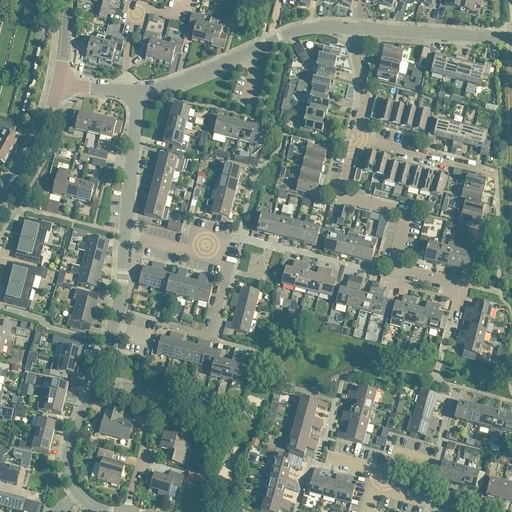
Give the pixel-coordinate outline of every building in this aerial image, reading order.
[(93,0),(95,0),(93,9),(107,13),(109,7),(110,7),(112,0),(119,2),(119,0),(93,0)] [(296,0),(295,5),(308,8),(310,0),(311,0),(317,1),(317,0),(296,0)] [(447,0),(446,6),(459,9),(461,0),(447,0)] [(461,0),(459,9),(472,12),(474,5),(480,7),(482,0),(461,0)] [(107,13),(93,9),(91,16),(105,20),(107,13)] [(192,13),(189,25),(188,27),(195,29),(192,40),(205,43),(209,26),(203,24),(204,17),(192,13)] [(146,26),(156,27),(157,16),(148,14),(146,26)] [(209,26),(205,43),(217,46),(216,48),(223,50),(227,36),(221,34),(222,29),(216,27),(218,20),(211,18),(209,26)] [(145,31),(143,39),(141,45),(148,47),(145,58),(158,61),(163,44),(156,42),(158,35),(145,31)] [(103,42),(104,42),(105,35),(98,33),(96,40),(87,38),(85,48),(88,49),(86,56),(99,59),(103,42)] [(103,42),(99,59),(112,63),(114,52),(121,53),(124,40),(111,36),(109,44),(104,42),(103,42)] [(169,45),(163,44),(158,61),(171,64),(174,54),(180,55),(184,41),(171,38),(169,45)] [(385,45),(382,57),(401,62),(404,51),(408,52),(409,47),(399,45),(398,48),(385,45)] [(332,49),(323,47),(319,46),(317,47),(316,53),(317,55),(319,56),(317,62),(335,66),(336,61),(338,61),(340,55),(331,53),(332,49)] [(428,62),(431,49),(424,47),(421,60),(428,62)] [(431,49),(428,62),(434,64),(431,73),(444,76),(448,59),(437,56),(438,51),(431,49)] [(303,64),(306,62),(302,55),(298,57),(299,57),(303,64)] [(456,60),(448,59),(444,76),(456,79),(462,56),(457,55),(456,60)] [(466,58),(462,56),(456,79),(468,83),(473,65),(465,63),(466,58)] [(401,62),(382,57),(379,69),(398,74),(401,62)] [(317,62),(316,68),(313,67),(312,73),(334,78),(335,72),(333,72),(335,66),(317,62)] [(473,65),(468,83),(480,86),(483,76),(488,77),(492,64),(485,62),(483,68),(473,65)] [(398,74),(379,69),(376,81),(395,86),(398,74)] [(412,71),(411,77),(412,77),(416,78),(420,79),(422,73),(418,72),(414,71),(412,71)] [(312,73),(310,80),(312,80),(311,85),(329,90),(330,84),(332,84),(334,78),(312,73)] [(289,84),(288,88),(296,90),(296,91),(303,93),(305,88),(302,87),(289,84)] [(310,106),(327,110),(329,104),(327,104),(328,98),(311,93),(309,100),(312,100),(310,106)] [(394,104),(375,99),(372,110),(379,112),(377,120),(389,123),(394,104)] [(171,102),(168,112),(170,113),(169,118),(187,123),(194,125),(196,119),(188,117),(190,110),(183,108),(184,106),(171,102)] [(406,107),(394,104),(389,123),(401,126),(406,107)] [(327,110),(310,106),(309,112),(306,111),(305,117),(322,121),(324,116),(326,116),(327,110)] [(406,107),(401,126),(413,129),(417,110),(406,107)] [(417,110),(413,129),(424,132),(428,118),(432,119),(433,114),(417,110)] [(87,133),(92,116),(79,112),(77,122),(71,120),(68,133),(74,135),(75,130),(87,133)] [(104,119),(92,116),(87,133),(100,136),(104,119)] [(226,137),(230,120),(218,117),(213,134),(226,137)] [(322,121),(305,117),(303,123),(306,123),(303,133),(312,135),(313,132),(321,134),(323,127),(321,127),(322,121)] [(187,123),(169,118),(166,130),(183,135),(187,123)] [(104,119),(100,136),(112,139),(114,133),(120,135),(122,124),(116,123),(117,122),(104,119)] [(430,127),(427,137),(426,140),(433,142),(435,137),(446,140),(450,122),(438,119),(435,129),(430,127)] [(230,120),(226,137),(238,141),(242,123),(230,120)] [(462,125),(450,122),(446,140),(453,142),(452,147),(457,148),(462,125)] [(0,123),(0,133),(2,134),(0,138),(14,146),(19,137),(14,134),(16,128),(0,123)] [(242,123),(238,141),(250,144),(255,127),(242,123)] [(475,128),(462,125),(457,148),(461,149),(462,144),(470,146),(475,128)] [(255,127),(250,144),(263,147),(267,130),(255,127)] [(475,128),(470,146),(481,149),(480,154),(487,156),(491,143),(484,141),(487,132),(475,128)] [(166,130),(163,143),(180,147),(186,149),(187,143),(182,142),(183,135),(166,130)] [(0,149),(9,155),(14,146),(0,138),(0,149)] [(305,155),(324,160),(327,149),(308,144),(305,155)] [(0,161),(4,164),(9,155),(0,149),(0,161)] [(108,153),(96,150),(94,156),(107,159),(108,153)] [(160,154),(157,167),(174,171),(181,173),(183,168),(185,161),(182,160),(183,154),(171,151),(169,157),(160,154)] [(361,155),(359,163),(357,169),(373,173),(378,154),(366,151),(365,156),(361,155)] [(390,157),(378,154),(373,173),(384,176),(385,177),(389,162),(390,157)] [(305,155),(302,167),(321,172),(324,160),(305,155)] [(250,159),(248,165),(257,167),(259,160),(250,158),(250,159)] [(106,162),(93,159),(92,165),(104,168),(106,162)] [(240,165),(229,163),(220,160),(218,170),(222,171),(221,178),(238,182),(241,170),(239,169),(240,165)] [(385,177),(384,176),(383,181),(395,184),(400,165),(389,162),(385,177)] [(412,168),(400,165),(395,184),(407,187),(412,168)] [(157,167),(153,179),(171,183),(174,171),(157,167)] [(302,167),(299,179),(318,184),(321,172),(302,167)] [(57,176),(52,194),(65,197),(69,180),(71,172),(59,168),(57,176)] [(412,168),(407,187),(419,190),(424,171),(412,168)] [(487,179),(476,176),(476,174),(463,170),(461,177),(466,178),(464,186),(484,191),(487,179)] [(436,174),(424,171),(419,190),(430,193),(436,174)] [(436,174),(430,193),(442,196),(444,189),(445,183),(447,177),(436,174)] [(89,185),(81,183),(77,200),(89,203),(91,195),(95,196),(98,182),(97,179),(93,178),(90,180),(89,185)] [(238,182),(221,178),(217,190),(235,195),(238,182)] [(153,179),(150,191),(168,196),(174,197),(176,192),(169,190),(171,183),(153,179)] [(299,179),(295,191),(291,190),(291,193),(298,195),(299,192),(315,196),(318,184),(299,179)] [(81,183),(69,180),(65,197),(77,200),(81,183)] [(484,191),(464,186),(461,198),(466,199),(481,203),(481,202),(484,191)] [(217,190),(214,202),(231,207),(235,195),(217,190)] [(168,196),(150,191),(147,204),(164,208),(168,196)] [(278,198),(286,200),(288,194),(279,192),(278,198)] [(466,199),(463,211),(482,216),(485,204),(481,202),(481,203),(466,199)] [(214,202),(208,201),(206,206),(213,208),(211,215),(217,217),(215,221),(225,224),(226,219),(228,220),(231,207),(214,202)] [(164,208),(147,204),(144,216),(161,220),(164,208)] [(347,208),(340,206),(337,218),(344,220),(347,208)] [(267,209),(262,208),(257,207),(254,219),(259,220),(256,231),(269,234),(273,217),(266,215),(267,209)] [(482,216),(463,211),(460,222),(479,228),(482,216)] [(363,212),(361,218),(368,220),(370,214),(363,212)] [(280,218),(273,217),(269,234),(280,237),(286,214),(281,213),(280,218)] [(286,214),(280,237),(292,240),(296,223),(290,221),(291,215),(286,214)] [(380,216),(378,225),(375,237),(382,238),(387,217),(380,216)] [(303,224),(296,223),(292,240),(304,243),(310,220),(305,219),(303,224)] [(22,239),(43,244),(47,231),(49,232),(51,225),(33,220),(31,227),(23,225),(21,234),(23,234),(22,239)] [(314,221),(310,220),(304,243),(316,246),(317,242),(321,243),(324,230),(313,227),(314,221)] [(169,221),(167,229),(181,233),(183,225),(169,221)] [(328,231),(324,230),(321,243),(325,244),(323,251),(335,254),(340,237),(341,232),(334,230),(334,229),(329,228),(328,231)] [(346,238),(340,237),(335,254),(347,257),(353,234),(348,233),(346,238)] [(353,234),(347,257),(359,260),(363,242),(356,241),(357,235),(353,234)] [(78,242),(77,246),(105,253),(109,241),(89,236),(87,245),(78,242)] [(428,237),(421,236),(418,248),(425,249),(428,237)] [(447,248),(440,246),(436,263),(447,267),(453,243),(455,237),(450,236),(447,248)] [(436,263),(440,246),(433,244),(434,239),(429,237),(423,260),(436,263)] [(43,244),(22,239),(21,243),(19,242),(16,251),(24,253),(23,260),(41,265),(43,257),(40,257),(43,244)] [(370,244),(363,242),(359,260),(370,263),(376,240),(372,239),(370,244)] [(453,243),(447,267),(459,270),(464,252),(456,250),(458,245),(453,243)] [(105,253),(77,246),(76,250),(85,252),(83,260),(102,265),(105,253)] [(470,254),(464,252),(459,270),(471,273),(473,263),(480,265),(483,251),(472,248),(470,254)] [(72,265),(71,269),(100,276),(102,265),(83,260),(81,268),(72,265)] [(294,288),(300,262),(294,261),(292,270),(286,268),(282,285),(294,288)] [(152,288),(158,264),(152,262),(150,269),(142,267),(138,284),(152,288)] [(307,264),(300,262),(294,288),(306,291),(311,274),(305,273),(307,264)] [(10,283),(32,289),(35,276),(46,279),(47,271),(22,264),(20,271),(12,269),(10,278),(11,279),(10,283)] [(165,265),(158,264),(152,288),(166,291),(170,276),(171,274),(163,272),(165,265)] [(311,274),(306,291),(318,294),(325,269),(318,267),(316,276),(311,274)] [(100,276),(71,269),(70,273),(79,275),(77,284),(96,289),(100,276)] [(170,276),(166,291),(165,293),(176,296),(183,270),(178,269),(176,278),(170,276)] [(331,271),(325,269),(318,294),(331,297),(335,281),(329,279),(331,271)] [(183,270),(176,296),(187,299),(191,281),(185,280),(187,271),(183,270)] [(191,281),(187,299),(197,302),(204,275),(199,274),(197,283),(191,281)] [(204,275),(197,302),(208,304),(212,287),(206,285),(208,277),(204,275)] [(349,275),(348,281),(345,289),(340,288),(335,305),(347,308),(355,276),(349,275)] [(355,276),(347,308),(359,311),(363,294),(358,293),(362,278),(355,276)] [(363,294),(359,311),(371,314),(377,288),(378,282),(373,281),(369,295),(363,294)] [(32,289),(10,283),(9,287),(7,287),(5,296),(13,298),(11,305),(29,309),(31,302),(29,301),(32,289)] [(233,294),(231,300),(255,306),(259,292),(242,287),(240,295),(233,294)] [(377,288),(371,314),(383,317),(383,314),(387,315),(391,303),(387,302),(387,300),(381,299),(384,290),(377,288)] [(75,309),(94,314),(97,302),(88,300),(89,293),(75,290),(73,300),(77,301),(75,309)] [(391,303),(387,315),(391,316),(391,319),(390,323),(391,326),(401,328),(403,322),(409,297),(403,295),(401,304),(395,302),(395,304),(391,303)] [(415,298),(409,297),(403,322),(414,325),(419,308),(413,307),(415,298)] [(465,308),(463,314),(489,320),(492,308),(487,307),(489,302),(477,299),(474,310),(465,308)] [(255,306),(231,300),(230,306),(237,308),(235,316),(252,320),(255,306)] [(424,310),(419,308),(414,325),(426,328),(433,303),(426,301),(424,310)] [(433,303),(426,328),(438,331),(442,315),(437,313),(439,304),(433,303)] [(94,314),(75,309),(73,317),(69,316),(66,326),(80,330),(81,324),(91,326),(94,314)] [(191,323),(193,316),(183,313),(181,320),(191,323)] [(489,320),(463,314),(462,320),(471,322),(469,328),(486,332),(489,320)] [(252,320),(235,316),(233,323),(226,322),(225,328),(248,334),(252,320)] [(7,340),(11,324),(0,321),(0,353),(2,354),(5,340),(7,340)] [(23,329),(32,331),(34,325),(25,322),(23,329)] [(14,334),(26,337),(27,330),(15,328),(14,334)] [(486,332),(469,328),(468,333),(459,331),(457,337),(483,344),(486,332)] [(171,357),(177,334),(171,332),(169,339),(161,336),(159,343),(156,354),(171,357)] [(183,336),(177,334),(171,357),(184,361),(189,344),(181,342),(183,336)] [(483,344),(457,337),(456,344),(464,346),(463,351),(463,352),(462,358),(474,361),(476,355),(480,356),(483,344)] [(61,359),(78,363),(81,350),(71,348),(73,342),(61,338),(59,345),(63,346),(61,359)] [(197,346),(189,344),(184,361),(198,365),(205,341),(198,340),(197,346)] [(211,343),(205,341),(198,365),(212,368),(217,351),(209,349),(211,343)] [(226,361),(221,379),(231,382),(240,350),(235,349),(231,363),(226,361)] [(217,350),(217,351),(212,368),(210,376),(221,379),(226,361),(220,360),(222,351),(217,350)] [(240,350),(231,382),(242,384),(244,377),(250,378),(253,368),(240,365),(244,351),(240,350)] [(27,360),(32,362),(36,355),(30,352),(27,360)] [(52,365),(49,375),(62,378),(63,373),(75,376),(78,363),(61,359),(59,366),(52,365)] [(0,377),(6,379),(9,366),(0,364),(0,377)] [(51,379),(45,377),(44,381),(50,383),(48,390),(66,394),(68,384),(51,380),(51,379)] [(21,389),(19,394),(25,396),(30,397),(33,386),(22,384),(21,389)] [(349,391),(348,396),(374,403),(377,392),(359,387),(358,394),(349,391)] [(48,390),(46,400),(63,404),(66,394),(48,390)] [(420,390),(416,404),(434,409),(436,401),(442,403),(444,397),(420,390)] [(348,396),(347,396),(341,394),(340,398),(346,400),(355,403),(354,409),(371,413),(374,403),(348,396)] [(300,398),(298,408),(315,413),(317,408),(325,410),(327,405),(300,398)] [(63,404),(46,400),(39,399),(39,401),(38,402),(37,406),(37,407),(37,409),(38,409),(37,411),(46,414),(47,411),(61,415),(63,404)] [(459,402),(454,419),(467,422),(471,405),(459,402)] [(416,404),(412,418),(436,425),(438,419),(431,417),(434,409),(416,404)] [(484,408),(471,405),(467,422),(479,426),(484,408)] [(104,415),(99,433),(128,441),(133,424),(118,419),(120,411),(108,408),(105,416),(104,415)] [(315,413),(298,408),(295,419),(313,423),(313,424),(321,426),(322,421),(314,419),(315,413)] [(484,408),(479,426),(477,431),(489,434),(491,429),(496,412),(484,408)] [(343,412),(342,417),(368,424),(371,413),(354,409),(352,415),(343,412)] [(491,429),(489,434),(501,438),(503,432),(508,415),(496,412),(491,429)] [(511,416),(508,415),(503,432),(511,434),(511,416)] [(56,423),(38,419),(33,417),(30,426),(36,428),(36,429),(53,433),(56,423)] [(368,424),(342,417),(341,421),(350,424),(348,430),(365,434),(368,424)] [(436,425),(412,418),(410,417),(406,432),(426,437),(428,429),(434,430),(436,425)] [(313,423),(295,419),(292,430),(310,435),(311,428),(320,431),(321,426),(313,424),(313,423)] [(53,433),(36,429),(33,439),(51,444),(53,433)] [(292,430),(289,440),(307,445),(315,447),(317,442),(308,440),(310,435),(292,430)] [(365,434),(348,430),(347,435),(338,433),(336,438),(363,445),(365,434)] [(164,432),(159,448),(167,450),(164,461),(183,466),(190,443),(182,441),(183,437),(164,432)] [(33,439),(32,445),(20,442),(18,448),(31,451),(31,449),(48,453),(51,444),(33,439)] [(307,445),(289,440),(286,451),(304,455),(305,449),(314,452),(315,447),(307,445)] [(0,447),(0,459),(2,460),(3,456),(8,453),(9,448),(0,446),(0,447)] [(97,457),(96,456),(94,463),(102,465),(97,480),(119,486),(125,464),(111,461),(114,453),(99,448),(97,457)] [(24,452),(20,466),(29,468),(32,454),(24,452)] [(274,459),(271,470),(289,474),(290,468),(299,471),(300,466),(302,460),(299,460),(296,459),(285,456),(276,453),(274,459)] [(0,480),(15,485),(19,469),(6,466),(2,460),(0,459),(0,480)] [(450,483),(455,465),(442,462),(438,479),(450,483)] [(467,469),(455,465),(450,483),(462,486),(467,469)] [(322,496),(327,479),(319,477),(320,470),(314,469),(308,492),(322,496)] [(479,472),(467,469),(462,486),(475,490),(479,472)] [(289,474),(271,470),(269,480),(286,484),(286,485),(294,487),(296,482),(287,480),(289,474)] [(180,489),(184,476),(170,472),(169,478),(154,473),(150,488),(159,491),(157,495),(168,498),(171,486),(180,489)] [(334,481),(327,479),(322,496),(336,500),(342,477),(336,475),(334,481)] [(348,478),(342,477),(336,500),(350,504),(355,487),(347,485),(348,478)] [(263,478),(260,489),(266,490),(283,495),(285,489),(293,491),(294,487),(286,485),(286,484),(269,480),(263,478)] [(499,499),(503,482),(491,478),(486,496),(499,499)] [(511,498),(511,484),(503,482),(499,499),(511,502),(511,498)] [(283,495),(266,490),(263,501),(280,505),(280,506),(289,508),(290,503),(281,501),(283,495)] [(25,498),(0,491),(0,506),(21,511),(25,498)] [(280,505),(263,501),(260,511),(278,511),(279,510),(285,511),(287,511),(289,508),(280,506),(280,505)]
